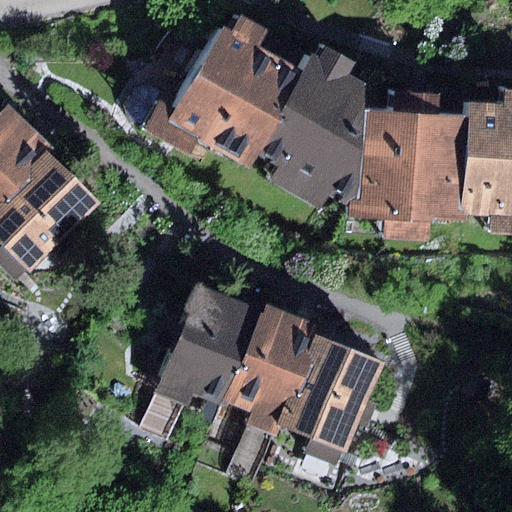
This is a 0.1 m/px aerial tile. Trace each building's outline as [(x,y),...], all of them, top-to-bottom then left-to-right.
[(360,198),(365,111),(367,85),(351,76),(359,62),(339,51),(320,40),(304,67),(264,44),(272,29),(225,2),(216,18),(185,0),(183,0),(137,80),(177,104),(166,122),(250,171),(260,154),(281,167),(272,183),(318,210),(328,194),(348,206),(360,198)] [(360,198),(348,206),(347,219),(385,221),(384,239),(429,241),(430,218),(485,221),(484,240),(511,240),(511,92),(506,92),(506,105),(469,103),(468,117),(440,116),(441,95),(397,93),(396,112),(365,111),(360,198)] [(0,116),(0,199),(49,150),(36,137),(7,109),(0,116)] [(101,201),(49,150),(0,199),(0,245),(30,274),(101,201)] [(141,197),(108,235),(119,244),(152,207),(141,197)] [(264,312),(200,285),(165,366),(154,393),(185,406),(191,392),(225,406),(227,401),(264,312)] [(267,305),(264,312),(227,401),(253,411),(247,426),(274,437),(278,425),(317,335),(320,327),(303,320),(267,305)] [(384,363),(317,335),(278,425),(346,454),(363,412),(384,363)] [(477,383),(472,400),(485,404),(490,387),(477,383)]
